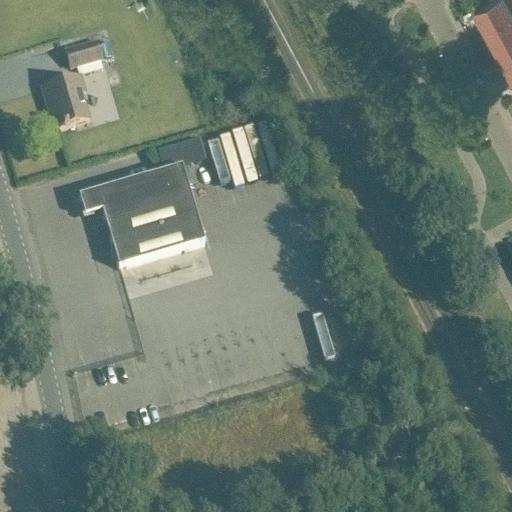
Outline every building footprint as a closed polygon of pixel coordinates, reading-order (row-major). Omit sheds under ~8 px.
[(490,0),(475,8),(487,30),(511,16),(511,10),(506,0),(490,0)] [(511,16),(487,30),(499,52),(511,44),(511,16)] [(511,45),(499,52),(511,74),(511,73),(511,45)] [(68,56),(70,70),(105,60),(101,47),(68,56)] [(42,90),(47,107),(51,106),(59,133),(89,124),(81,96),(85,95),(80,79),(42,90)] [(83,213),(92,218),(102,215),(119,272),(204,247),(182,170),(79,200),(83,213)]
